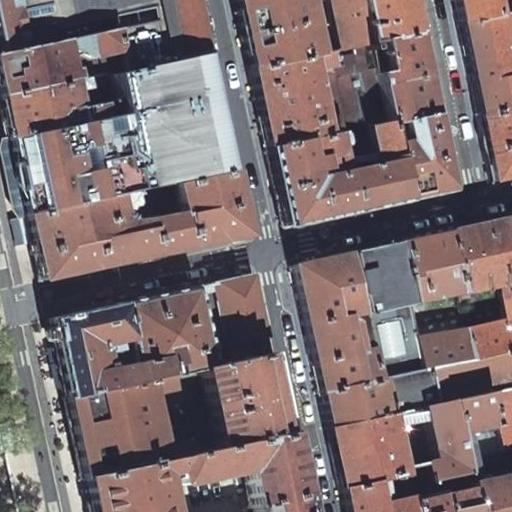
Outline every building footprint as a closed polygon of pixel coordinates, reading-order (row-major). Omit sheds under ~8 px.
[(0,0),(0,53),(111,32),(120,71),(201,54),(189,0),(0,0)] [(302,0),(230,0),(238,33),(246,70),(324,53),(323,46),(313,48),(302,0)] [(325,0),(336,50),(367,44),(357,0),(325,0)] [(357,0),(367,44),(416,33),(409,0),(357,0)] [(511,0),(450,0),(455,23),(511,12),(511,0)] [(511,12),(455,23),(465,71),(474,116),(511,109),(511,73),(503,76),(502,72),(500,72),(495,50),(511,47),(511,12)] [(111,32),(0,53),(0,97),(73,81),(85,61),(109,54),(114,72),(120,71),(111,32)] [(432,108),(416,33),(367,44),(384,125),(401,201),(449,190),(432,108)] [(263,149),(341,134),(362,130),(384,125),(367,44),(336,50),(324,53),(246,70),(254,110),(263,149)] [(146,191),(170,185),(227,173),(201,54),(120,71),(114,72),(104,74),(112,114),(5,138),(13,176),(21,217),(146,190),(146,191)] [(0,115),(1,118),(5,138),(112,114),(104,74),(73,81),(0,97),(0,115)] [(511,109),(474,116),(481,146),(487,178),(488,182),(511,176),(511,109)] [(341,134),(263,149),(280,227),(281,228),(332,217),(401,201),(384,125),(362,130),(369,162),(373,166),(340,173),(333,141),(342,139),(341,134)] [(146,190),(21,217),(29,251),(36,282),(141,259),(241,237),(227,173),(170,185),(177,215),(152,220),(151,215),(144,216),(145,221),(127,225),(118,220),(120,219),(121,217),(120,213),(123,208),(127,207),(129,205),(146,201),(148,198),(146,191),(146,190)] [(511,217),(485,223),(443,232),(454,293),(456,301),(468,299),(466,290),(496,284),(501,322),(462,330),(468,359),(511,350),(511,305),(510,297),(511,296),(511,217)] [(417,238),(394,243),(406,303),(414,301),(454,293),(443,232),(417,238)] [(413,339),(406,303),(394,243),(342,254),(288,266),(324,429),(388,415),(418,409),(449,402),(486,394),(511,388),(511,350),(468,359),(420,369),(413,339)] [(168,293),(43,320),(61,399),(163,378),(198,370),(267,355),(250,276),(249,276),(168,293)] [(462,330),(413,339),(420,369),(468,359),(462,330)] [(276,395),(267,355),(198,370),(206,410),(202,411),(204,417),(208,416),(215,448),(284,435),(276,395)] [(152,426),(145,395),(166,391),(163,378),(61,399),(70,442),(79,479),(181,456),(172,421),(152,426)] [(511,511),(511,388),(486,394),(511,511)] [(464,472),(472,511),(511,511),(486,394),(449,402),(464,472)] [(399,467),(401,475),(402,486),(464,472),(449,402),(418,409),(430,461),(413,465),(399,467)] [(388,415),(324,429),(330,460),(337,490),(374,481),(401,475),(399,467),(393,442),(388,415)] [(300,511),(284,435),(215,448),(181,456),(79,479),(85,511),(300,511)] [(393,442),(399,467),(413,465),(407,438),(393,442)] [(472,511),(464,472),(402,486),(405,499),(407,511),(472,511)] [(374,481),(337,490),(341,511),(407,511),(405,499),(379,505),(374,481)]
